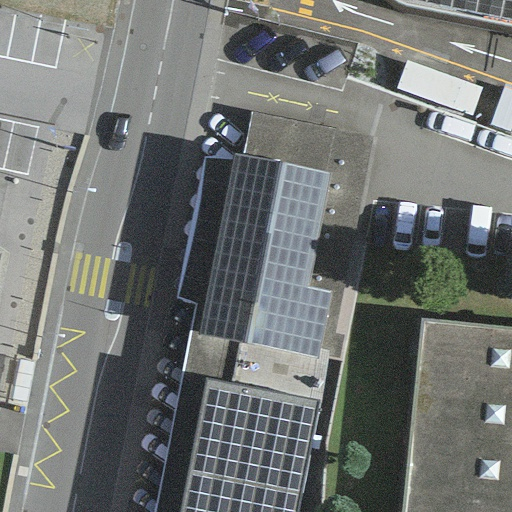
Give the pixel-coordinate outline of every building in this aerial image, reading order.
[(511,0),(410,0),(511,27),(511,0)] [(308,131),(300,161),(340,171),(348,141),(308,131)] [(235,168),(203,162),(176,306),(194,310),(155,511),(299,511),(319,411),(329,358),(322,357),(332,304),(310,300),(331,186),(235,168)] [(511,511),(511,335),(422,326),(403,511),(511,511)] [(15,361),(7,402),(26,406),(34,365),(15,361)]
